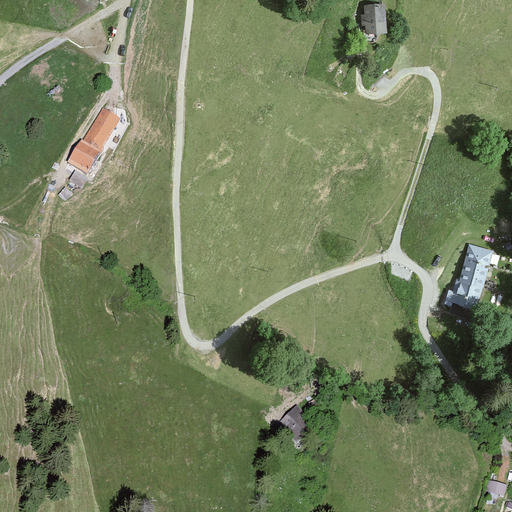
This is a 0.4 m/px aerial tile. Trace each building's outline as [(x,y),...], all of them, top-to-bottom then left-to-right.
[(387,1),(365,3),(368,30),(389,28),(387,1)] [(120,119),(103,108),(69,162),(86,173),(120,119)] [(74,173),(71,182),(83,186),(87,177),(74,173)] [(492,252),(470,246),(457,290),(450,287),(445,301),(452,303),(450,311),(473,318),(492,252)] [(297,407),(279,422),(296,443),(314,428),(297,407)] [(509,484),(490,480),(487,490),(506,496),(509,484)]
